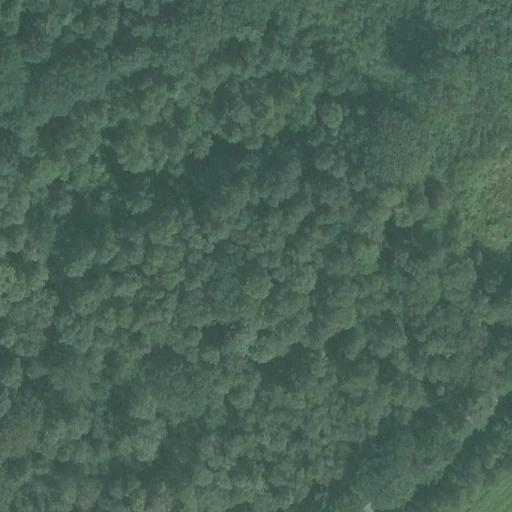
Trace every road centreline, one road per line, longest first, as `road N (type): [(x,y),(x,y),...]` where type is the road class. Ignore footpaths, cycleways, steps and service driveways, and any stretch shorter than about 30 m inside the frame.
road 1 (track): [(511,384),(367,511)]
road 2 (track): [(177,0),(0,70)]
